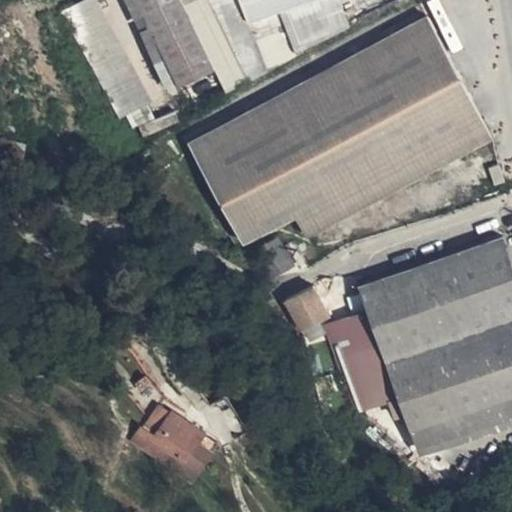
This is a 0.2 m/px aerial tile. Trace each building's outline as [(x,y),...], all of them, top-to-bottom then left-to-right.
[(101,0),(80,0),(64,8),(120,117),(152,100),(101,0)] [(138,0),(180,85),(215,68),(182,0),(138,0)] [(243,0),(250,19),(303,0),(243,0)] [(493,134),(427,15),(383,39),(272,99),(190,142),(246,242),(297,215),(308,234),(493,134)] [(3,151),(11,164),(19,167),(25,146),(6,139),(3,151)] [(0,159),(0,160),(11,164),(3,151),(0,159)] [(500,162),(491,166),(497,183),(506,179),(500,162)] [(503,407),(511,403),(511,260),(503,235),(435,261),(362,286),(376,322),(403,399),(417,438),(503,407)] [(278,238),(254,252),(270,279),(294,263),(278,238)] [(22,283),(3,270),(0,275),(0,292),(11,300),(22,283)] [(300,294),(284,302),(308,347),(323,339),(300,294)] [(403,399),(376,322),(346,334),(374,409),(403,399)] [(164,396),(150,377),(129,395),(143,412),(164,396)] [(353,395),(342,379),(331,386),(342,404),(353,395)] [(202,411),(222,445),(247,430),(226,395),(212,404),(202,411)] [(160,403),(144,427),(157,433),(172,411),(160,403)] [(511,424),(511,403),(503,407),(417,438),(423,457),(511,424)] [(134,442),(192,481),(212,450),(199,442),(204,433),(172,411),(157,433),(144,427),(134,442)] [(199,442),(212,450),(218,442),(204,433),(199,442)] [(496,489),(504,502),(511,496),(511,464),(499,472),(505,481),(496,489)] [(511,511),(511,496),(504,502),(495,508),(499,511),(511,511)] [(499,511),(495,508),(489,502),(479,511),(499,511)]
